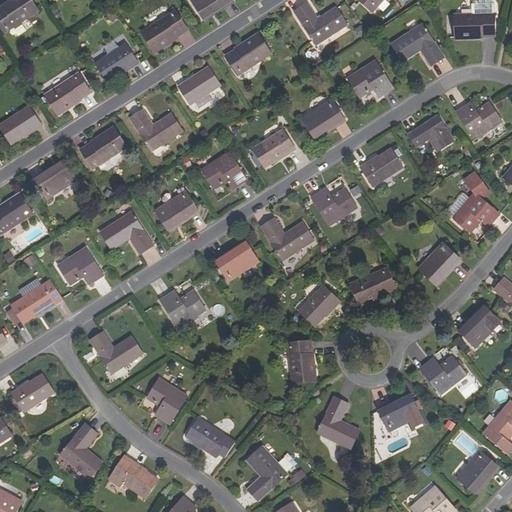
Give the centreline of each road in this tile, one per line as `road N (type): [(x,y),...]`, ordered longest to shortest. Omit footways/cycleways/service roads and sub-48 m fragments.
road 1 (residential): [(511,77),(458,76),(52,337)]
road 2 (residential): [(0,176),(271,0)]
road 3 (residential): [(233,511),(94,402),(52,337)]
road 4 (residential): [(511,237),(479,276),(395,343)]
road 5 (residential): [(395,343),(374,325),(342,341),(349,376),(377,382)]
